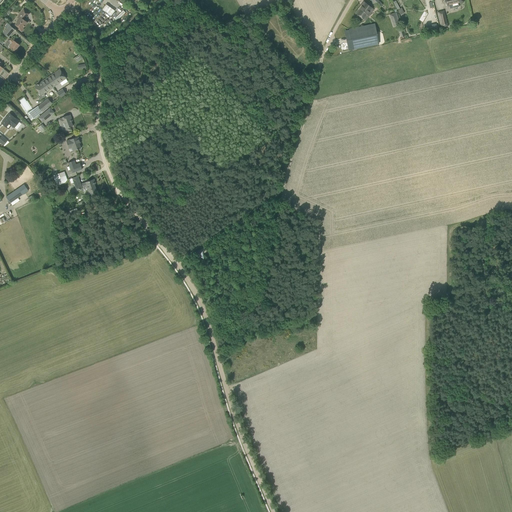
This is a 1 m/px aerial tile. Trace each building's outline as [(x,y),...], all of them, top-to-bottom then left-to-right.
[(451,4),(455,4),(455,3),(457,2),(457,3),(464,2),(463,0),(444,0),(446,6),(449,5),(450,9),(453,8),(451,4)] [(355,13),(356,14),(365,20),(373,10),(364,2),(355,13)] [(19,19),(15,25),(19,28),(20,27),(22,29),(27,22),(23,19),(28,13),(23,9),(17,17),(19,19)] [(437,13),(441,28),(448,26),(444,11),(437,13)] [(389,15),(392,23),(399,21),(396,12),(389,15)] [(2,33),(8,37),(15,29),(10,24),(2,33)] [(349,29),(353,49),(378,44),(374,24),(349,29)] [(4,45),(8,48),(9,47),(14,51),(15,51),(16,51),(18,50),(17,49),(17,48),(19,44),(10,37),(4,45)] [(38,84),(35,86),(41,95),(66,78),(60,69),(57,71),(57,72),(51,76),(44,80),(44,81),(39,85),(38,83),(37,84),(38,84)] [(57,92),(60,97),(66,94),(62,88),(57,92)] [(27,112),(32,109),(29,104),(28,105),(26,102),(27,102),(24,97),(19,100),(27,112)] [(26,113),(31,120),(33,118),(42,111),(52,103),(48,98),(38,106),(37,106),(26,113)] [(38,117),(42,122),(54,112),(50,107),(38,117)] [(7,117),(6,117),(1,123),(8,129),(13,123),(16,125),(19,121),(10,114),(7,117)] [(64,123),(65,128),(64,128),(66,132),(71,130),(70,127),(73,126),(70,119),(71,118),(70,114),(58,119),(60,124),(64,123)] [(72,148),(73,151),(81,148),(78,141),(79,141),(78,136),(66,141),(69,148),(72,148)] [(68,163),(72,173),(82,169),(80,163),(75,165),(74,160),(68,163)] [(69,179),(71,183),(73,182),(76,190),(82,188),(78,176),(69,179)] [(87,190),(88,194),(97,191),(92,180),(81,184),(83,187),(87,186),(88,189),(87,190)] [(6,197),(10,203),(28,190),(24,184),(6,197)] [(69,211),(71,216),(79,213),(76,208),(69,211)]
